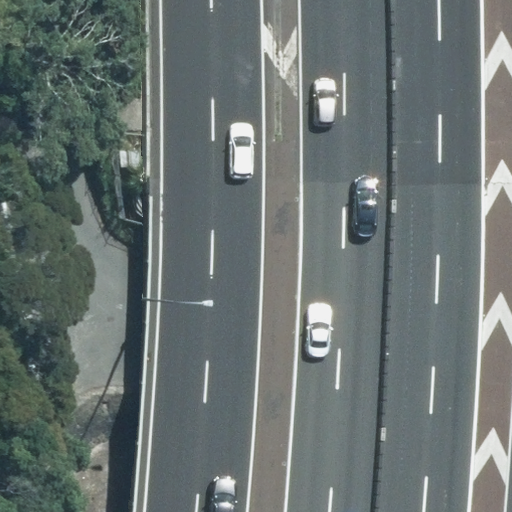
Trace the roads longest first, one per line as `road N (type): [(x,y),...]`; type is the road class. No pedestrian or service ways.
road 1 (residential): [(57,0),(57,198),(74,255),(93,285),(124,310),(170,328),(511,370)]
road 2 (motorway): [(201,511),(222,183),(218,0)]
road 3 (motorway): [(376,511),(394,181)]
road 4 (motorway): [(390,0),(394,181)]
